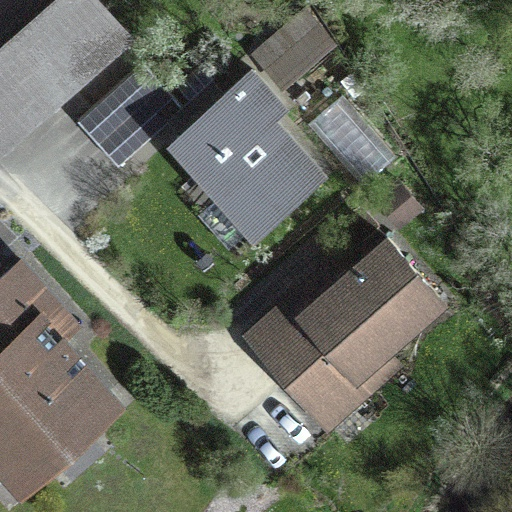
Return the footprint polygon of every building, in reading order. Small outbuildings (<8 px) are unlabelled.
[(54,0),(0,47),(0,146),(127,35),(96,0),(54,0)] [(253,51),(281,83),(330,40),(303,8),(253,51)] [(182,105),(143,60),(77,119),(117,164),(182,105)] [(251,69),(176,135),(255,225),(318,169),(268,113),(280,102),(251,69)] [(291,294),(247,332),(307,401),(349,364),(355,371),(439,297),(386,237),(304,308),(291,294)] [(60,337),(76,323),(20,259),(0,276),(0,339),(5,346),(0,350),(0,463),(13,479),(109,394),(60,337)]
